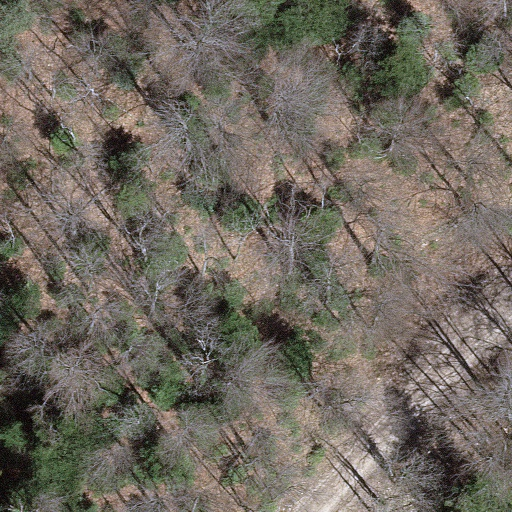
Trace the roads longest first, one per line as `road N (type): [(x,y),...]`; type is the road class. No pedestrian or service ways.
road 1 (track): [(0,278),(150,90),(193,0)]
road 2 (track): [(314,511),(511,318)]
